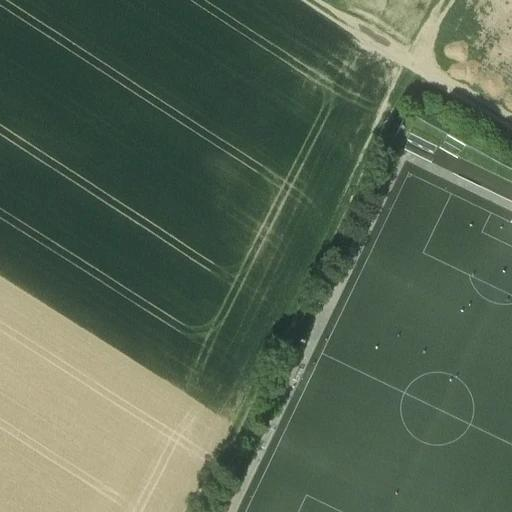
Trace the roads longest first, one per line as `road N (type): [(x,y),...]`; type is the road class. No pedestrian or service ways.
road 1 (track): [(447,0),(193,511)]
road 2 (track): [(308,0),(413,67)]
